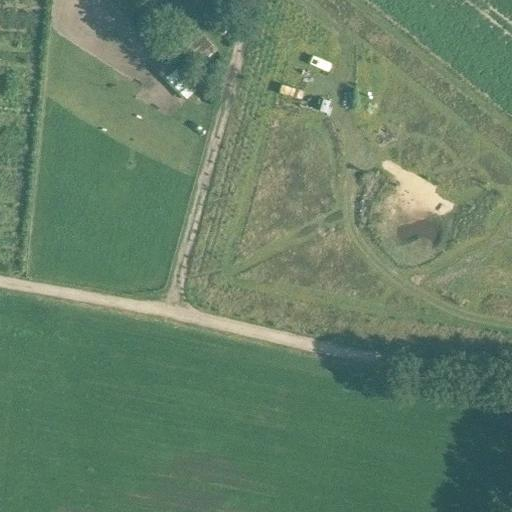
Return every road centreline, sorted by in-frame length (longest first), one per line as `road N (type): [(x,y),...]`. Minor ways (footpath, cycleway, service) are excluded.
road 1 (track): [(511,378),(0,281)]
road 2 (track): [(252,0),(166,313)]
